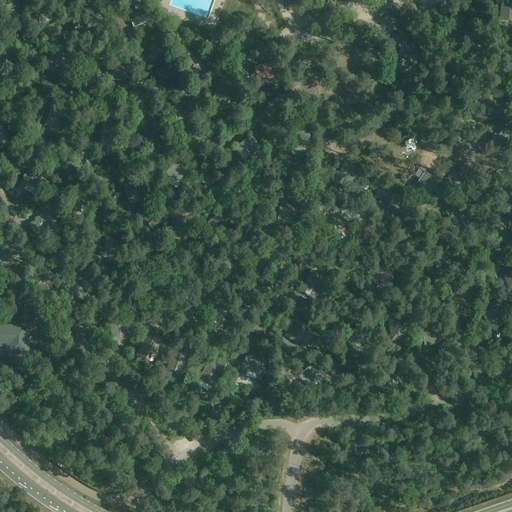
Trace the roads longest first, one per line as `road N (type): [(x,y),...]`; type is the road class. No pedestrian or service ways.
road 1 (residential): [(298,429),(413,412),(511,370)]
road 2 (residential): [(160,476),(230,431),(276,422),(298,429)]
road 3 (primary): [(99,511),(0,438)]
